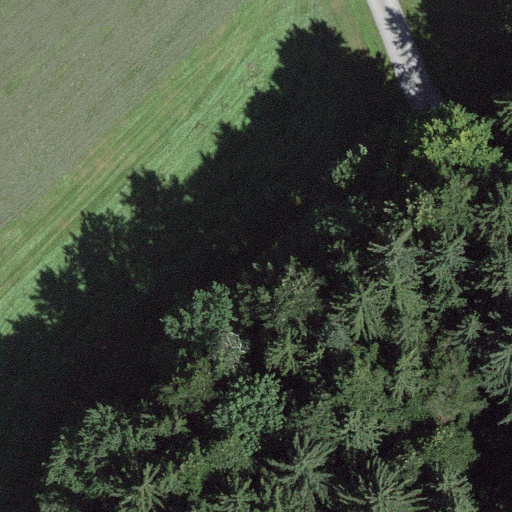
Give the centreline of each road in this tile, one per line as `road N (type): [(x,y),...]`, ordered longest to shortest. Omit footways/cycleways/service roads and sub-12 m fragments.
road 1 (track): [(117,511),(137,463),(188,408),(365,273),(511,146)]
road 2 (track): [(380,0),(465,186)]
